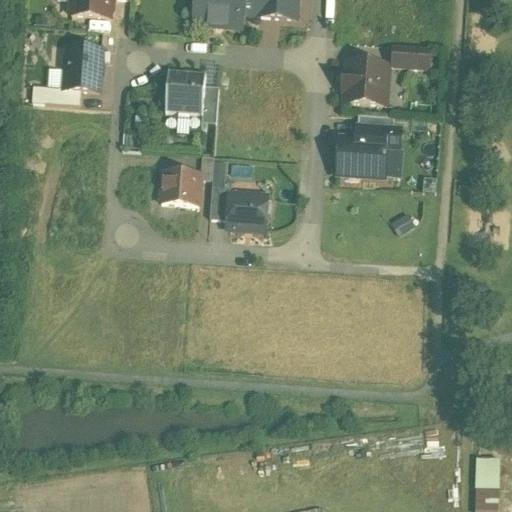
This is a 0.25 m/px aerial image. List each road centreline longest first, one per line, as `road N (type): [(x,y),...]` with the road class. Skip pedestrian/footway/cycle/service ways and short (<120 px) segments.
road 1 (residential): [(113,189),(125,238),(143,249),(307,261)]
road 2 (residential): [(321,66),(307,261)]
road 3 (residential): [(321,66),(144,55)]
